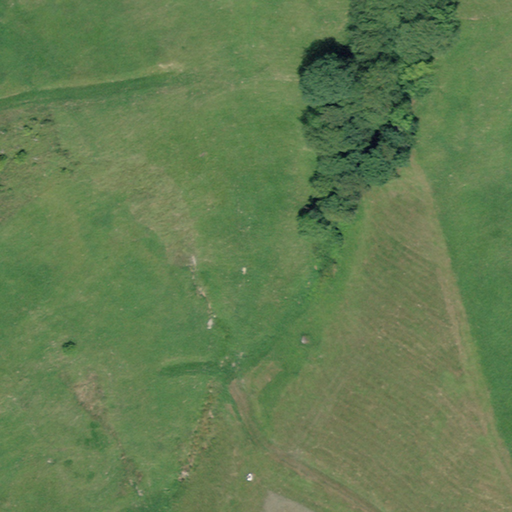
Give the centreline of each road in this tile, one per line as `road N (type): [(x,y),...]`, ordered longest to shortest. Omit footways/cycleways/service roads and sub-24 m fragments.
road 1 (track): [(375,511),(267,444),(225,370),(170,372)]
road 2 (track): [(0,106),(166,78)]
